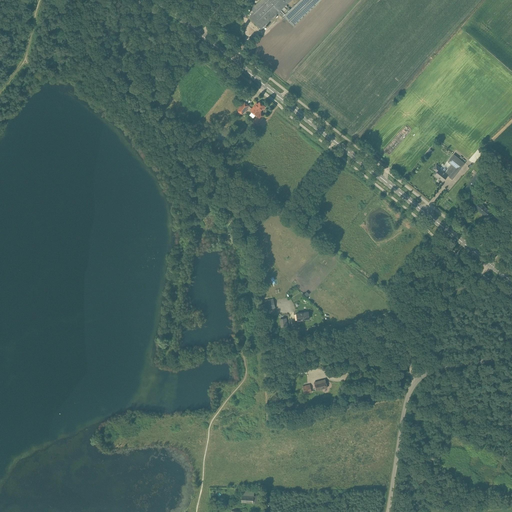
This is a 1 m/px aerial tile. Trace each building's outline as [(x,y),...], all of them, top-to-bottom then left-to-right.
[(252,15),(250,17),(261,29),(291,0),(260,0),(249,12),(252,15)] [(300,0),(284,16),(294,26),(321,0),(300,0)] [(243,114),(249,106),(244,102),(237,110),(243,114)] [(256,103),(250,111),(257,116),(263,108),(264,109),(266,107),(260,102),(258,104),(256,103)] [(261,112),(254,121),(258,125),(260,121),(264,115),(261,112)] [(405,126),(384,150),(389,155),(410,130),(405,126)] [(451,164),(445,172),(448,175),(448,174),(450,175),(449,176),(452,179),(465,163),(454,154),(448,162),(451,164)] [(438,178),(443,181),(448,175),(445,172),(440,168),(441,168),(437,164),(433,169),(437,172),(434,175),(438,178)] [(465,188),(471,193),(483,177),(477,173),(465,188)] [(479,202),(478,203),(475,207),(489,218),(494,212),(491,210),(490,211),(479,202)] [(276,308),(274,299),(264,301),(267,310),(270,310),(271,316),(276,315),(274,309),(276,308)] [(309,319),(309,314),(308,312),(297,314),(298,321),(309,319)] [(286,318),(280,319),(281,328),(288,327),(286,318)] [(268,327),(267,328),(265,328),(266,337),(276,335),(275,329),(268,330),(268,327)] [(314,382),(316,387),(316,390),(327,387),(325,379),(314,382)] [(310,384),(308,385),(303,386),(305,393),(312,392),(310,384)] [(243,490),(243,495),(242,495),(241,502),(257,503),(258,496),(254,496),(254,491),(243,490)]
